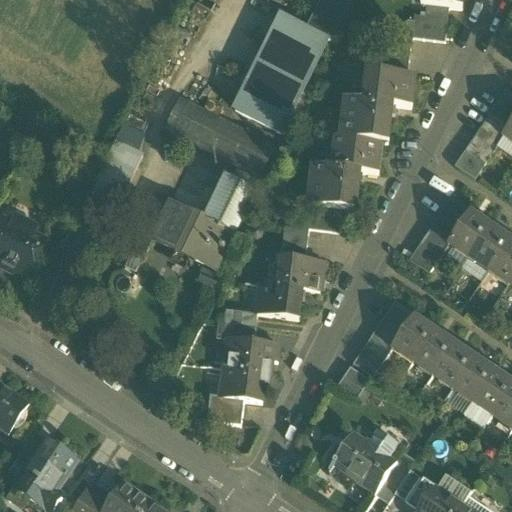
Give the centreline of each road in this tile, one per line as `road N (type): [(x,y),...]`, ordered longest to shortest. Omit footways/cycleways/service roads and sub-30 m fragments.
road 1 (residential): [(493,0),(245,501)]
road 2 (residential): [(245,501),(0,335)]
